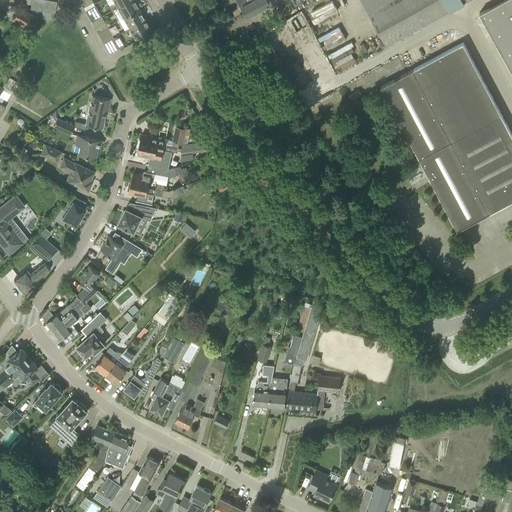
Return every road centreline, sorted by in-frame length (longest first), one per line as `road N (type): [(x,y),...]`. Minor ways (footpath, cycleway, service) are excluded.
road 1 (residential): [(199,72),(227,118),(423,323),(444,328),(511,295)]
road 2 (residential): [(307,511),(126,420),(78,387),(19,314)]
road 3 (unclassified): [(19,314),(43,296),(97,219),(126,116),(199,72)]
